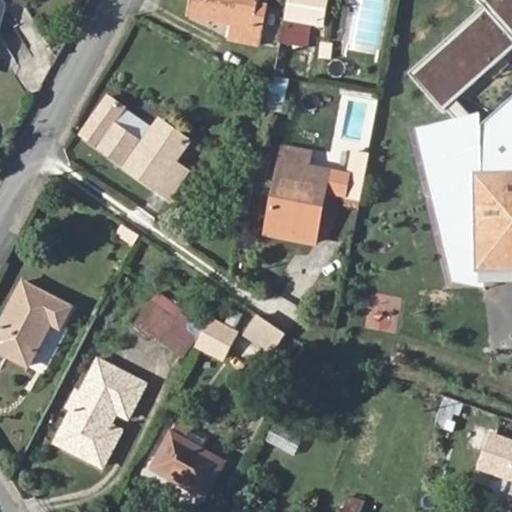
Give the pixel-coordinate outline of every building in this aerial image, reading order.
[(256,0),(187,0),(187,4),(232,13),(228,29),(261,36),(264,20),(252,18),(256,0)] [(256,0),(252,18),(264,20),(268,0),(256,0)] [(325,0),(286,0),(283,18),(321,24),(325,0)] [(511,0),(477,0),(483,6),(410,71),(443,109),(511,47),(511,0)] [(159,118),(156,122),(142,140),(113,119),(125,102),(110,92),(81,132),(170,195),(187,170),(175,161),(190,138),(159,118)] [(511,95),(484,122),(420,136),(449,280),(486,276),(486,271),(486,253),(511,249),(511,95)] [(142,140),(156,122),(125,102),(113,119),(142,140)] [(282,161),(308,165),(311,150),(284,145),(282,161)] [(358,201),(365,166),(349,163),(347,173),(308,165),(282,161),(271,221),(293,225),(291,237),(314,241),(324,192),(343,195),(343,198),(358,201)] [(269,233),(291,237),(293,225),(271,221),(269,233)] [(130,243),(136,235),(123,227),(119,234),(130,243)] [(486,271),(511,267),(511,249),(486,253),(486,271)] [(69,306),(22,283),(0,323),(0,352),(26,366),(50,324),(58,328),(69,306)] [(395,331),(397,300),(374,299),(372,329),(395,331)] [(150,303),(137,322),(159,338),(172,319),(150,303)] [(207,317),(193,344),(221,358),(234,332),(207,317)] [(511,398),(511,365),(407,333),(398,364),(511,398)] [(88,412),(76,406),(64,428),(108,453),(121,430),(110,424),(117,411),(127,417),(144,385),(100,361),(82,393),(95,400),(88,412)] [(71,403),(76,406),(88,412),(95,400),(82,393),(77,391),(71,403)] [(171,430),(150,468),(204,498),(223,461),(183,439),(188,429),(176,422),(172,430),(171,430)] [(511,440),(492,433),(480,467),(511,478),(511,440)] [(343,511),(362,511),(365,499),(346,496),(343,511)]
